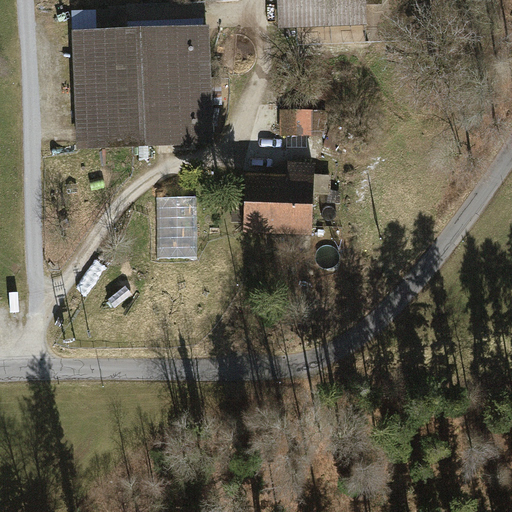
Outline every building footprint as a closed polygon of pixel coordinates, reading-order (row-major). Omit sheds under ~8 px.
[(362,0),(278,0),(280,27),(364,22),(362,0)] [(127,8),(71,10),(76,150),(213,145),(208,23),(127,26),(127,8)] [(301,109),(301,135),(325,136),(325,109),(301,109)] [(342,135),(330,130),(324,145),(337,149),(342,135)] [(286,172),(245,171),(244,232),(312,234),(313,193),(328,193),(329,173),(314,172),(314,160),(286,159),(286,172)] [(196,196),(157,196),(158,256),(197,256),(196,196)]
